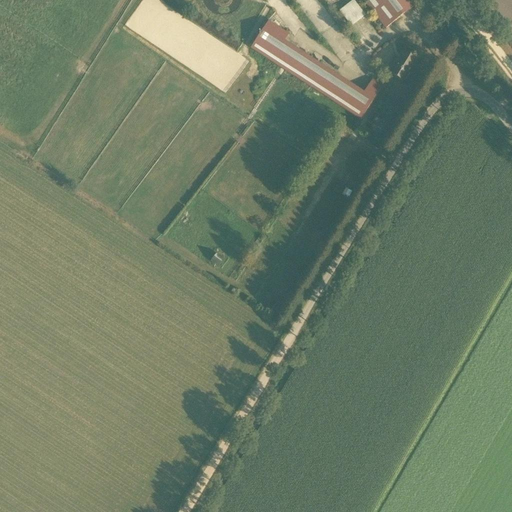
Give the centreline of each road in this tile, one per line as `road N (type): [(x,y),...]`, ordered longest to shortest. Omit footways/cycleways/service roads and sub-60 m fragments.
road 1 (unclassified): [(511,128),(476,94),(438,102),(295,332)]
road 2 (track): [(295,332),(185,511)]
